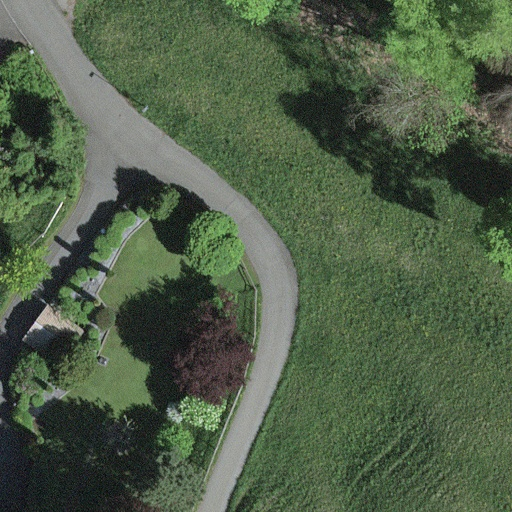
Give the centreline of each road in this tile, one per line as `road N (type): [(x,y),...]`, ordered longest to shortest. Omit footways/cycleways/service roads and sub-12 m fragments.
road 1 (track): [(133,133),(236,202),(265,231),(286,285),(278,351),(228,511)]
road 2 (residential): [(40,0),(133,133)]
